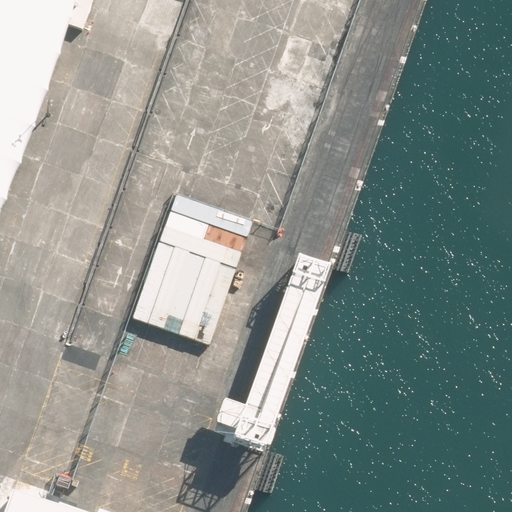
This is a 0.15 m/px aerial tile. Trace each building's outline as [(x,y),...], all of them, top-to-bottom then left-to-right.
[(0,0),(0,220),(59,70),(80,0),(0,0)] [(97,0),(83,0),(73,29),(86,33),(97,0)] [(346,218),(314,207),(261,364),(241,357),(230,389),(281,406),(346,218)] [(243,239),(172,214),(166,229),(238,254),(243,239)] [(238,254),(166,229),(160,246),(232,271),(238,254)] [(232,271),(160,246),(154,262),(226,288),(232,271)] [(226,288),(154,262),(149,277),(221,302),(226,288)] [(221,302),(149,277),(144,292),(215,317),(221,302)] [(215,317),(144,292),(139,306),(210,331),(215,317)] [(68,511),(63,510),(14,493),(7,511),(68,511)]
